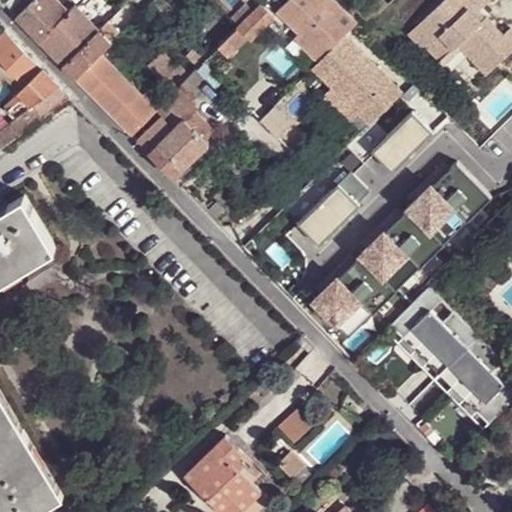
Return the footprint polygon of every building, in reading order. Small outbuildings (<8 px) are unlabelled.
[(20,17),(37,0),(13,0),(9,4),(20,17)] [(43,40),(68,15),(53,0),(37,0),(20,17),(43,40)] [(53,0),(68,15),(74,10),(65,0),(53,0)] [(348,34),(360,22),(337,0),(289,0),(279,11),(301,33),(296,37),(320,61),(348,34)] [(491,0),(446,0),(429,16),(443,32),(432,41),(446,56),(461,44),(489,73),(511,51),(511,28),(506,35),(490,16),(484,20),(478,13),(491,0)] [(239,29),(221,48),(229,56),(249,36),(252,40),(276,16),(263,3),(252,15),(242,24),(239,27),(239,29)] [(67,65),(103,29),(79,5),(74,10),(68,15),(43,40),(67,65)] [(242,24),(252,15),(247,10),(237,19),(242,24)] [(411,32),(424,47),(439,63),(446,56),(432,41),(443,32),(429,16),(411,32)] [(114,42),(126,29),(114,17),(103,29),(114,42)] [(103,29),(67,65),(78,77),(104,52),(113,43),(114,42),(103,29)] [(0,56),(27,85),(44,68),(10,32),(0,40),(0,56)] [(320,61),(314,68),(333,87),(360,114),(371,126),(405,92),(348,34),(320,61)] [(202,67),(212,56),(202,45),(192,56),(202,67)] [(156,112),(158,109),(104,52),(78,77),(134,134),(156,112)] [(176,90),(183,84),(192,75),(169,52),(153,69),(176,90)] [(27,85),(0,56),(0,86),(9,79),(21,92),(27,85)] [(36,105),(62,84),(44,68),(27,85),(21,92),(33,106),(36,105)] [(194,88),(205,77),(198,69),(192,75),(183,84),(190,92),(194,88)] [(47,117),(73,97),(62,84),(36,105),(37,106),(47,117)] [(187,121),(195,113),(197,115),(204,107),(194,88),(190,92),(183,84),(176,90),(158,109),(156,112),(162,117),(175,130),(186,120),(187,121)] [(360,114),(333,87),(327,94),(354,121),(360,114)] [(33,106),(21,92),(10,102),(23,116),(37,106),(36,105),(33,106)] [(20,135),(47,117),(37,106),(23,116),(12,124),(15,128),(20,135)] [(375,150),(395,170),(435,131),(415,111),(375,150)] [(206,141),(215,132),(197,115),(195,113),(187,121),(206,141)] [(152,153),(175,130),(162,117),(139,139),(152,153)] [(152,153),(175,177),(209,144),(206,141),(187,121),(186,120),(175,130),(152,153)] [(0,148),(3,149),(20,135),(15,128),(0,139),(0,148)] [(327,289),(316,299),(351,334),(374,311),(375,312),(399,289),(398,288),(422,265),(423,266),(447,242),(446,241),(468,220),(469,220),(494,196),(460,161),(449,171),(444,166),(417,192),(421,196),(411,207),(412,208),(402,217),(397,212),(370,238),(374,243),(363,253),(364,254),(355,264),(349,259),(323,285),(327,289)] [(301,223),(321,244),(362,204),(360,203),(372,190),(353,171),(301,223)] [(0,281),(59,245),(27,193),(0,209),(0,281)] [(489,229),(484,233),(496,245),(511,227),(511,224),(502,215),(489,229)] [(431,359),(443,371),(480,335),(456,310),(445,321),(434,309),(444,299),(431,285),(388,328),(425,366),(431,359)] [(318,347),(305,334),(297,342),(310,355),(318,347)] [(480,335),(443,371),(455,383),(448,390),(486,428),(511,401),(511,374),(505,381),(494,370),(504,360),(480,335)] [(437,378),(443,371),(431,359),(425,366),(437,378)] [(351,380),(340,369),(332,376),(343,388),(351,380)] [(455,383),(443,371),(437,378),(448,390),(455,383)] [(0,503),(5,511),(38,511),(67,495),(0,384),(0,503)] [(297,445),(317,427),(301,410),(281,428),(297,445)] [(420,427),(429,436),(437,429),(428,420),(420,427)] [(186,472),(222,510),(234,499),(244,509),(269,485),(240,457),(245,453),(226,432),(186,472)] [(383,454),(375,445),(365,454),(373,464),(383,454)] [(295,480),(308,468),(293,453),(280,466),(295,480)] [(241,511),(244,509),(234,499),(222,510),(223,511),(241,511)]
